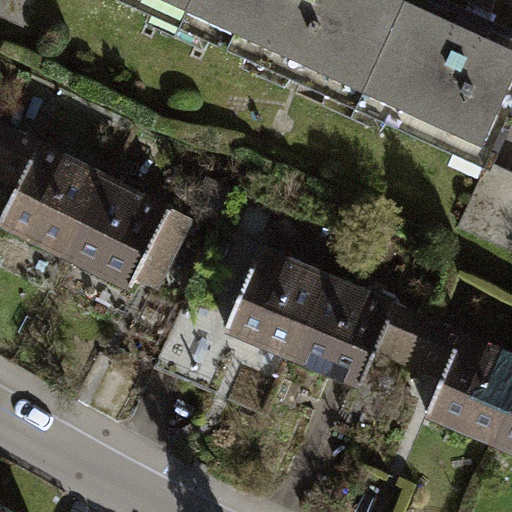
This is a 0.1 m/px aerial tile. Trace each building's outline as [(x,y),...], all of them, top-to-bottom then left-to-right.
[(0,0),(0,14),(20,24),(30,0),(0,0)] [(123,0),(181,26),(192,0),(123,0)] [(357,105),(404,0),(192,0),(181,26),(357,105)] [(511,34),(435,0),(404,0),(357,105),(490,164),(511,115),(511,34)] [(0,175),(16,184),(36,142),(0,124),(0,175)] [(0,215),(0,221),(64,253),(102,175),(36,142),(16,184),(0,215)] [(459,227),(511,250),(511,174),(490,164),(459,227)] [(168,207),(102,175),(64,253),(129,285),(142,260),(168,207)] [(193,219),(168,207),(142,260),(167,272),(193,219)] [(223,329),(290,357),(324,277),(257,249),(232,309),(223,329)] [(425,319),(324,277),(290,357),(361,386),(377,349),(407,361),(425,319)] [(223,329),(232,309),(186,289),(153,367),(266,414),(290,357),(223,329)] [(423,413),(491,442),(511,392),(511,355),(425,319),(407,361),(439,375),(423,413)] [(511,392),(491,442),(511,450),(511,392)]
